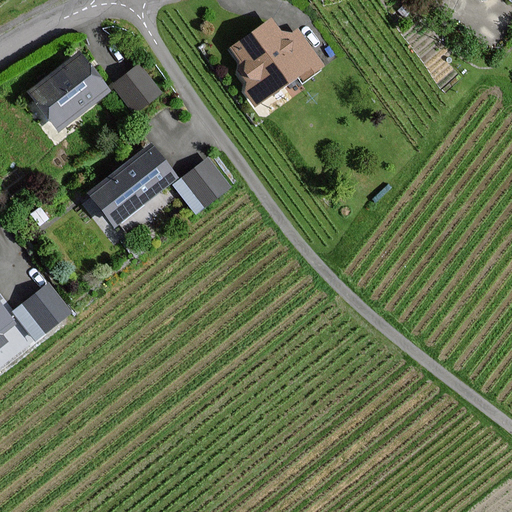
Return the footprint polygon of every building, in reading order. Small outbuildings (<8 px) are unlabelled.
[(231,48),(241,63),(243,73),(248,82),(247,90),(256,103),(319,61),(298,29),(283,38),(272,21),(231,48)] [(107,90),(80,55),(32,92),(59,127),(107,90)] [(159,93),(138,66),(115,85),(136,112),(159,93)] [(176,176),(152,145),(92,192),(117,223),(176,176)] [(208,159),(176,185),(197,209),(230,186),(208,159)] [(46,285),(25,303),(48,330),(69,312),(46,285)] [(16,323),(0,303),(0,345),(6,340),(1,334),(16,323)]
